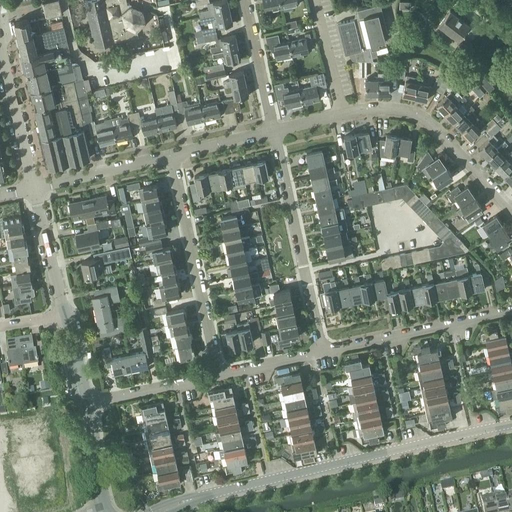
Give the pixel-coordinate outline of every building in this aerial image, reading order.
[(46,17),(61,14),(58,0),(52,0),(42,2),(46,17)] [(85,0),(84,0),(95,47),(114,42),(113,36),(123,25),(136,32),(146,22),(143,9),(129,3),(127,4),(125,0),(85,0)] [(227,0),(221,0),(209,3),(208,0),(195,0),(196,6),(207,4),(208,10),(198,12),(199,18),(230,11),(227,0)] [(262,0),(265,12),(281,8),(279,0),(257,0),(257,1),(260,0),(262,0)] [(357,10),(359,17),(337,23),(345,54),(355,52),(357,60),(373,61),(373,60),(373,61),(370,48),(379,46),(378,42),(385,40),(384,35),(388,34),(380,4),(357,10)] [(459,40),(470,25),(450,10),(439,24),(459,40)] [(216,33),(215,27),(233,23),(230,11),(199,18),(200,24),(211,22),(212,27),(202,29),(203,36),(216,33)] [(40,32),(37,19),(27,21),(27,19),(14,22),(18,37),(40,32)] [(18,37),(22,56),(59,48),(68,45),(63,26),(40,32),(18,37)] [(203,36),(202,29),(194,31),(195,38),(203,36)] [(211,53),(238,47),(235,35),(220,38),(218,39),(216,33),(203,36),(205,42),(215,40),(217,46),(210,47),(211,53)] [(306,40),(311,39),(309,33),(304,34),(305,37),(288,41),(292,56),(309,52),(306,40)] [(288,41),(280,43),(278,34),(265,37),(268,48),(273,47),(275,59),(292,56),(288,41)] [(461,57),(471,43),(466,39),(455,53),(461,57)] [(238,47),(211,53),(212,58),(223,56),(224,63),(241,59),(238,47)] [(72,62),(70,55),(61,57),(59,48),(22,56),(26,72),(62,64),(72,62)] [(205,73),(224,69),(223,63),(204,67),(205,73)] [(65,75),(62,64),(26,72),(30,90),(73,80),(71,73),(65,75)] [(207,79),(225,75),(224,69),(205,73),(207,79)] [(224,88),(246,83),(243,71),(228,74),(230,81),(223,83),(224,88)] [(177,72),(171,76),(175,81),(180,77),(177,72)] [(315,75),(318,87),(325,86),(323,73),(315,75)] [(390,79),(383,78),(383,73),(377,73),(377,78),(378,78),(377,94),(390,94),(390,79)] [(417,82),(418,78),(413,76),(412,81),(405,80),(402,95),(414,98),(417,82)] [(493,87),(483,76),(478,80),(488,91),(493,87)] [(437,90),(443,79),(438,77),(432,88),(437,90)] [(92,122),(85,94),(87,94),(83,78),(73,80),(30,90),(49,167),(90,157),(83,128),(88,127),(87,123),(92,122)] [(378,78),(377,78),(365,78),(365,94),(377,94),(378,78)] [(442,93),(448,82),(443,79),(437,90),(442,93)] [(417,82),(414,98),(426,100),(429,85),(417,82)] [(238,98),(249,95),(246,83),(224,88),(225,93),(232,91),(234,98),(231,99),(234,112),(240,110),(238,98)] [(302,103),(319,100),(316,85),(299,89),(302,103)] [(476,85),(471,89),(475,93),(480,89),(476,85)] [(286,107),(302,103),(299,89),(283,92),(282,89),(277,90),(278,96),(283,95),(286,107)] [(177,102),(174,90),(167,91),(170,104),(154,108),(156,116),(157,116),(160,130),(177,127),(174,115),(179,114),(177,102)] [(459,100),(454,96),(450,91),(436,105),(445,113),(459,100)] [(464,113),(463,112),(459,108),(462,105),(461,105),(466,100),(463,96),(459,100),(445,113),(453,122),(464,113)] [(225,114),(234,112),(231,99),(201,106),(204,120),(221,116),(219,109),(224,108),(225,114)] [(201,106),(200,102),(187,105),(186,100),(177,102),(179,114),(185,113),(188,124),(204,120),(201,106)] [(461,131),(476,117),(471,111),(474,109),(471,105),(463,112),(464,113),(453,122),(461,131)] [(157,116),(156,116),(140,120),(138,111),(133,113),(135,124),(141,123),(143,134),(160,130),(157,116)] [(130,126),(135,124),(133,113),(127,114),(128,117),(121,119),(118,125),(113,126),(116,141),(132,137),(130,126)] [(480,130),(476,125),(480,121),(476,117),(461,131),(470,140),(480,130)] [(113,126),(112,126),(110,118),(103,120),(104,122),(95,124),(94,122),(92,122),(87,123),(88,127),(89,127),(91,135),(97,134),(99,145),(116,141),(113,126)] [(487,132),(496,123),(492,119),(483,127),(487,132)] [(486,158),(497,148),(493,143),(498,139),(494,134),(501,128),(496,123),(487,132),(492,136),(478,149),(486,158)] [(359,150),(371,147),(368,132),(356,134),(359,150)] [(360,156),(359,150),(356,134),(344,137),(347,152),(353,151),(354,157),(360,156)] [(395,158),(396,152),(398,137),(386,135),(385,141),(380,140),(381,156),(395,158)] [(409,150),(411,138),(398,137),(396,152),(408,154),(407,160),(414,161),(415,151),(409,150)] [(505,157),(500,151),(508,144),(505,141),(497,148),(486,158),(495,167),(505,157)] [(324,160),(323,157),(321,150),(306,153),(309,166),(324,162),(332,160),(336,159),(335,155),(326,157),(325,160),(324,160)] [(503,175),(511,166),(511,158),(511,156),(511,150),(505,157),(495,167),(503,175)] [(432,175),(445,166),(438,156),(433,160),(427,151),(416,166),(419,171),(421,169),(428,179),(432,175)] [(256,178),(268,175),(265,160),(253,163),(256,178)] [(312,177),(327,174),(335,172),(334,167),(326,169),(324,162),(309,166),(312,177)] [(244,180),(256,178),(253,163),(241,165),(244,180)] [(233,183),(244,180),(241,165),(229,168),(233,183)] [(432,175),(439,185),(452,177),(445,166),(432,175)] [(511,184),(511,183),(511,166),(503,175),(511,184)] [(221,186),(233,183),(229,168),(218,170),(221,186)] [(209,188),(221,186),(218,170),(206,173),(209,188)] [(198,191),(209,188),(206,173),(194,176),(196,187),(190,188),(193,200),(200,199),(198,191)] [(314,189),(329,186),(338,184),(337,179),(328,181),(327,174),(312,177),(314,189)] [(128,191),(138,188),(141,200),(146,199),(159,196),(158,192),(159,191),(158,185),(156,185),(156,184),(140,188),(139,182),(127,184),(128,191)] [(395,199),(402,197),(406,184),(392,187),(395,199)] [(406,202),(415,193),(406,184),(402,197),(406,202)] [(317,201),(332,197),(340,196),(339,191),(331,192),(329,186),(314,189),(317,201)] [(467,186),(460,190),(457,186),(446,193),(452,202),(457,199),(461,205),(474,196),(467,186)] [(389,200),(395,199),(392,187),(386,188),(389,200)] [(383,202),(389,200),(386,188),(380,190),(383,202)] [(378,203),(383,202),(380,190),(375,191),(378,203)] [(372,204),(378,203),(375,191),(369,192),(372,204)] [(372,204),(369,192),(363,193),(366,206),(372,204)] [(357,195),(360,207),(366,206),(363,193),(357,195)] [(410,206),(419,197),(415,193),(406,202),(410,206)] [(423,193),(419,197),(423,202),(428,206),(432,202),(423,193)] [(354,208),(360,207),(357,195),(351,196),(352,199),(353,205),(354,208)] [(113,200),(107,201),(106,196),(88,200),(91,215),(93,215),(109,211),(109,214),(116,212),(113,200)] [(161,201),(160,201),(159,196),(146,199),(148,211),(162,208),(161,201)] [(479,208),(481,206),(474,196),(461,205),(456,208),(460,213),(465,210),(468,215),(465,217),(469,222),(482,213),(479,208)] [(335,209),(333,204),(332,197),(317,201),(319,212),(335,209)] [(414,211),(423,202),(419,197),(410,206),(414,211)] [(238,208),(237,201),(236,199),(225,202),(226,207),(230,206),(231,209),(238,208)] [(248,199),(237,201),(238,208),(243,207),(247,206),(250,205),(248,200),(248,199)] [(95,222),(93,215),(91,215),(88,200),(69,204),(72,219),(89,216),(90,223),(95,222)] [(418,215),(428,206),(423,202),(414,211),(418,215)] [(423,219),(432,211),(428,206),(418,215),(423,219)] [(223,229),(239,226),(236,215),(244,213),(243,207),(238,208),(231,209),(232,215),(221,218),(223,229)] [(163,216),(164,215),(162,208),(148,211),(151,223),(164,220),(163,216)] [(339,208),(335,209),(319,212),(322,224),(337,221),(345,219),(344,214),(340,215),(339,208)] [(427,224),(436,215),(432,211),(423,219),(427,224)] [(363,223),(370,221),(368,213),(361,215),(363,223)] [(431,228),(440,219),(436,215),(427,224),(431,228)] [(23,222),(21,222),(16,223),(14,216),(0,218),(0,237),(6,237),(10,236),(23,234),(23,229),(24,228),(23,222)] [(489,234),(502,226),(495,216),(482,224),(489,234)] [(119,218),(120,218),(120,217),(111,219),(112,227),(121,225),(119,218)] [(97,220),(98,227),(111,225),(110,218),(97,220)] [(435,232),(444,224),(440,219),(431,228),(435,232)] [(166,224),(165,224),(164,220),(151,223),(153,235),(166,232),(166,231),(167,231),(166,224)] [(339,230),(339,228),(337,221),(322,224),(325,236),(346,231),(348,231),(347,226),(341,227),(340,230),(339,230)] [(240,228),(242,230),(248,229),(247,224),(239,226),(223,229),(226,241),(241,238),(239,229),(240,228)] [(451,238),(455,235),(444,224),(435,232),(439,237),(445,231),(449,236),(451,238)] [(135,235),(133,226),(127,228),(129,237),(135,235)] [(505,239),(509,236),(502,226),(489,234),(496,244),(493,246),(497,251),(508,244),(505,239)] [(75,235),(79,251),(100,246),(96,230),(75,235)] [(347,238),(346,231),(325,236),(327,248),(348,243),(350,243),(349,238),(347,238)] [(444,241),(449,236),(445,231),(439,237),(444,241)] [(27,245),(26,238),(24,238),(23,234),(10,236),(6,237),(8,248),(12,248),(27,245)] [(457,244),(460,241),(455,235),(451,238),(457,244)] [(115,249),(128,246),(126,236),(113,239),(115,248),(115,249)] [(248,249),(246,242),(250,241),(249,236),(241,238),(226,241),(228,253),(248,249)] [(457,244),(451,238),(449,236),(444,241),(440,245),(442,257),(465,252),(457,244)] [(466,252),(468,249),(460,241),(457,244),(465,252),(466,252)] [(169,247),(165,247),(162,248),(161,242),(146,245),(147,252),(152,251),(154,263),(172,259),(171,254),(172,253),(171,247),(170,247),(169,247)] [(350,252),(348,243),(327,248),(330,259),(343,257),(343,259),(353,256),(352,252),(350,252)] [(27,253),(28,252),(27,245),(12,248),(14,260),(27,258),(27,253)] [(442,257),(440,245),(434,247),(436,258),(442,257)] [(252,260),(250,253),(253,253),(253,254),(258,252),(257,247),(248,249),(228,253),(231,265),(252,260)] [(428,248),(430,259),(436,258),(434,247),(428,248)] [(511,257),(511,250),(510,247),(499,254),(503,259),(510,255),(511,257)] [(419,262),(425,260),(422,249),(416,250),(419,262)] [(413,263),(419,262),(416,250),(411,252),(413,263)] [(407,264),(413,263),(411,252),(405,253),(407,264)] [(401,266),(407,264),(405,253),(399,254),(401,266)] [(395,267),(401,266),(399,254),(393,255),(395,267)] [(389,268),(395,267),(393,255),(387,257),(389,268)] [(260,259),(260,260),(262,270),(267,269),(269,268),(268,263),(267,257),(264,258),(260,259)] [(382,270),(389,268),(387,257),(379,258),(382,270)] [(29,262),(28,262),(27,258),(14,260),(16,272),(31,269),(29,262)] [(103,274),(101,266),(103,266),(101,258),(82,262),(85,277),(103,274)] [(162,273),(176,270),(174,263),(173,263),(172,259),(154,263),(157,274),(162,273)] [(234,276),(249,273),(247,266),(255,264),(254,260),(252,260),(231,265),(234,276)] [(468,274),(471,290),(484,287),(480,272),(478,264),(473,265),(475,270),(477,271),(478,272),(468,274)] [(468,274),(467,266),(455,269),(460,292),(471,290),(468,274)] [(30,276),(32,276),(31,269),(16,272),(10,272),(12,284),(31,281),(30,276)] [(460,292),(455,269),(443,271),(444,273),(445,279),(444,279),(448,295),(460,292)] [(164,285),(177,282),(176,278),(177,277),(176,270),(162,273),(164,285)] [(318,272),(320,279),(333,277),(331,270),(318,272)] [(386,292),(382,270),(377,271),(379,280),(372,281),(371,281),(374,296),(386,294),(386,292)] [(236,288),(251,285),(250,278),(258,276),(257,271),(249,273),(234,276),(236,288)] [(445,279),(444,273),(443,271),(438,272),(439,278),(442,278),(442,280),(433,282),(436,297),(448,295),(444,279),(445,279)] [(371,281),(372,281),(370,273),(365,274),(367,282),(360,284),(363,299),(374,296),(371,281)] [(433,282),(431,274),(427,275),(428,283),(421,285),(424,300),(436,297),(433,282)] [(363,299),(360,284),(358,275),(353,276),(355,285),(348,286),(352,301),(363,299)] [(504,287),(502,277),(501,275),(494,280),(496,290),(504,287)] [(421,285),(420,276),(415,277),(417,286),(410,287),(409,287),(413,302),(424,300),(421,285)] [(352,301),(348,286),(346,278),(342,279),(343,287),(337,289),(340,304),(352,301)] [(409,287),(410,287),(408,279),(403,280),(405,288),(398,290),(401,305),(413,302),(409,287)] [(340,304),(337,289),(335,280),(330,281),(332,290),(324,291),(328,307),(340,304)] [(30,294),(33,293),(34,292),(33,286),(32,286),(31,281),(12,284),(15,303),(31,300),(30,294)] [(398,290),(396,281),(391,282),(393,291),(386,292),(386,294),(389,307),(401,305),(398,290)] [(177,282),(164,285),(167,297),(180,294),(181,293),(180,287),(178,286),(177,282)] [(251,285),(236,288),(239,300),(254,297),(252,290),(261,288),(260,283),(251,285)] [(104,294),(92,297),(99,330),(111,327),(113,333),(129,330),(126,315),(113,318),(109,302),(119,300),(116,285),(103,288),(104,294)] [(276,304),(291,300),(289,289),(274,292),(275,298),(269,299),(270,305),(276,304)] [(279,315),(294,312),(291,300),(276,304),(279,315)] [(183,309),(167,312),(166,306),(154,308),(155,315),(166,312),(168,324),(186,321),(185,316),(186,316),(184,309),(183,309)] [(277,328),(296,324),(294,312),(279,315),(279,316),(275,317),(277,328)] [(225,323),(236,320),(234,313),(224,316),(225,323)] [(256,329),(255,324),(254,317),(247,319),(248,322),(237,324),(238,329),(241,344),(243,344),(244,346),(248,345),(249,343),(253,342),(250,331),(256,329)] [(188,325),(187,325),(186,321),(168,324),(171,336),(175,335),(190,332),(188,325)] [(297,326),(296,324),(277,328),(280,340),(278,341),(279,347),(289,344),(288,339),(299,336),(298,332),(300,331),(299,326),(297,326)] [(145,354),(151,353),(146,326),(140,328),(144,351),(128,354),(131,370),(148,367),(145,354)] [(487,347),(507,342),(505,333),(498,335),(496,328),(496,329),(480,332),(482,339),(485,338),(487,347)] [(237,345),(241,344),(238,329),(221,333),(223,344),(228,343),(229,347),(231,347),(232,348),(237,347),(237,345)] [(264,343),(270,342),(267,331),(261,332),(264,343)] [(190,340),(191,339),(190,332),(175,335),(178,347),(191,344),(190,340)] [(36,352),(34,353),(32,338),(19,340),(24,368),(38,366),(38,363),(38,361),(37,361),(36,352)] [(9,371),(24,368),(19,340),(7,342),(9,357),(7,357),(8,365),(8,366),(8,368),(9,368),(9,371)] [(489,355),(509,351),(507,342),(487,347),(489,355)] [(437,348),(430,350),(428,343),(427,343),(428,344),(412,347),(414,354),(417,353),(419,362),(439,357),(437,348)] [(193,349),(192,348),(191,344),(178,347),(181,359),(193,356),(195,355),(193,349)] [(131,370),(128,354),(111,358),(109,347),(103,349),(107,367),(108,367),(107,366),(111,365),(113,365),(114,373),(131,370)] [(490,364),(511,359),(509,351),(489,355),(490,364)] [(420,370),(440,366),(439,357),(419,362),(420,370)] [(350,376),(370,372),(369,363),(361,365),(360,358),(359,358),(359,359),(344,362),(345,369),(349,368),(350,376)] [(492,372),(511,367),(511,365),(511,359),(490,364),(492,372)] [(167,369),(179,366),(178,360),(166,362),(167,369)] [(442,374),(440,366),(420,370),(417,371),(419,379),(442,374)] [(494,380),(511,376),(511,367),(492,372),(494,380)] [(282,391),(302,387),(299,371),(291,373),(276,377),(277,384),(280,383),(282,391)] [(352,385),(372,380),(370,372),(350,376),(352,385)] [(444,382),(442,374),(419,379),(420,388),(444,382)] [(496,389),(511,385),(511,376),(494,380),(496,389)] [(354,393),(374,389),(372,380),(352,385),(354,393)] [(446,391),(444,382),(420,388),(422,396),(446,391)] [(498,397),(511,393),(511,385),(496,389),(491,390),(493,399),(498,398),(498,397)] [(214,406),(234,402),(231,386),(223,388),(208,392),(209,399),(212,398),(214,406)] [(284,400),(304,395),(302,387),(282,391),(284,400)] [(356,402),(376,397),(374,389),(354,393),(356,402)] [(424,404),(448,399),(446,391),(422,396),(424,404)] [(511,393),(498,397),(498,398),(500,405),(496,406),(498,413),(511,409),(511,393)] [(286,408),(306,403),(304,395),(284,400),(286,408)] [(354,411),(378,406),(376,397),(356,402),(352,403),(354,411)] [(336,399),(329,400),(330,407),(337,406),(336,399)] [(426,413),(450,408),(448,399),(424,404),(426,413)] [(166,417),(164,408),(162,402),(155,403),(139,407),(140,407),(141,413),(141,414),(143,422),(146,421),(166,417)] [(216,415),(236,410),(234,402),(214,406),(216,415)] [(288,416),(308,412),(306,403),(286,408),(288,416)] [(355,419),(380,414),(378,406),(354,411),(355,419)] [(444,418),(452,416),(450,408),(426,413),(428,422),(429,422),(430,427),(430,428),(445,424),(445,425),(446,425),(444,418)] [(218,424),(238,419),(236,410),(216,415),(218,424)] [(289,425),(310,420),(308,412),(288,416),(288,417),(284,418),(286,426),(290,425),(289,425)] [(357,428),(381,422),(380,414),(355,419),(357,428)] [(148,429),(168,425),(166,417),(146,421),(148,429)] [(220,432),(240,427),(238,419),(218,424),(220,432)] [(291,433),(311,429),(310,420),(289,425),(290,425),(291,433)] [(359,437),(360,437),(362,443),(377,439),(377,440),(378,439),(376,433),(383,431),(381,422),(357,428),(359,437)] [(146,439),(170,434),(168,425),(148,429),(144,430),(146,439)] [(221,440),(241,436),(240,427),(220,432),(221,440)] [(290,442),(313,437),(311,429),(291,433),(291,434),(288,434),(290,442)] [(148,447),(171,442),(170,434),(146,439),(148,447)] [(195,446),(202,444),(200,436),(193,437),(195,446)] [(223,448),(243,444),(241,436),(221,440),(223,448)] [(290,442),(292,451),(293,458),(309,454),(317,453),(313,437),(290,442)] [(149,456),(173,451),(171,442),(148,447),(149,456)] [(225,457),(245,453),(243,444),(223,448),(225,457)] [(151,464),(155,463),(175,459),(173,451),(149,456),(151,464)] [(240,463),(247,461),(245,453),(225,457),(227,465),(224,465),(225,472),(241,469),(240,463)] [(157,472),(177,467),(175,459),(155,463),(157,472)] [(178,476),(179,476),(177,467),(157,472),(159,480),(155,480),(157,487),(172,484),(173,484),(180,482),(178,476)] [(186,481),(193,480),(190,468),(184,469),(186,481)] [(145,490),(153,488),(150,476),(142,478),(145,490)] [(148,497),(144,493),(138,498),(143,503),(148,497)] [(508,511),(505,498),(504,494),(493,496),(493,500),(495,511),(508,511)] [(483,511),(495,511),(493,500),(481,503),(483,511)]
